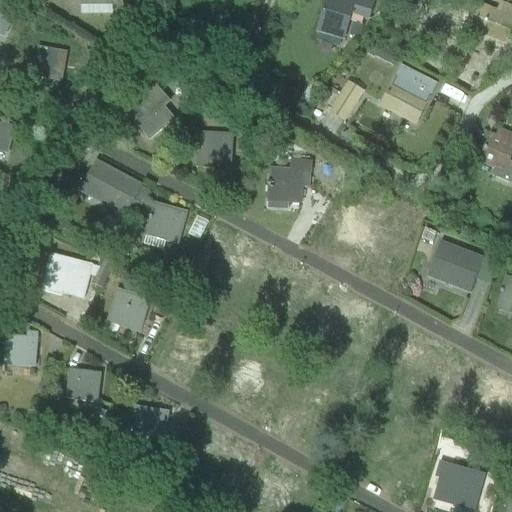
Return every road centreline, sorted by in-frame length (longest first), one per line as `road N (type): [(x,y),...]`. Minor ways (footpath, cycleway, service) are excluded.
road 1 (unclassified): [(77,127),(94,127),(511,357)]
road 2 (unclassified): [(396,511),(4,287)]
road 3 (unclassified): [(511,76),(472,112),(443,174),(424,185),(404,182),(253,86),(243,56),(273,0)]
road 4 (unclassified): [(4,287),(77,127)]
road 5 (unclassified): [(77,127),(138,0)]
